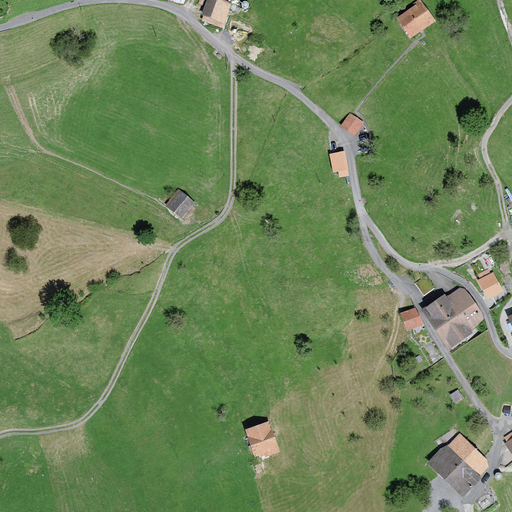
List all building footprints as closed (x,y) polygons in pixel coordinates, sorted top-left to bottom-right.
[(231,4),(218,0),(209,0),(201,22),(223,29),(231,4)] [(423,4),(396,21),(408,40),(435,23),(423,4)] [(352,116),(343,129),(356,139),(365,126),(352,116)] [(345,154),(330,157),(334,174),(349,171),(345,154)] [(182,194),(167,208),(178,219),(192,205),(182,194)] [(494,273),(478,281),(489,300),(504,292),(494,273)] [(425,276),(416,283),(424,295),(434,287),(425,276)] [(445,298),(424,311),(450,350),(471,336),(469,332),(486,321),(465,291),(448,303),(445,298)] [(417,310),(402,316),(408,331),(423,325),(417,310)] [(263,427),(245,433),(254,457),(265,453),(266,458),(281,453),(273,433),(266,435),(263,427)] [(459,437),(429,465),(459,497),(489,468),(459,437)] [(511,440),(503,446),(511,460),(511,440)]
